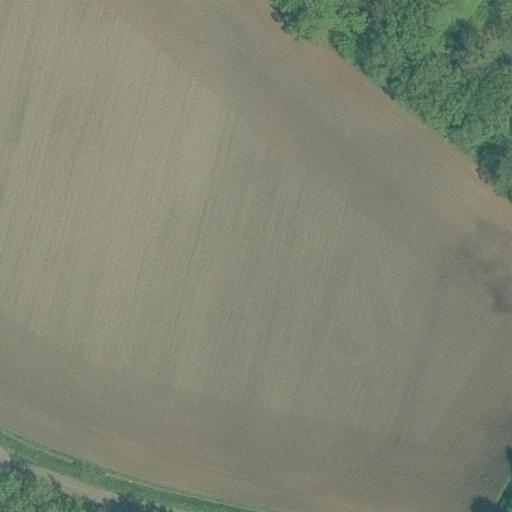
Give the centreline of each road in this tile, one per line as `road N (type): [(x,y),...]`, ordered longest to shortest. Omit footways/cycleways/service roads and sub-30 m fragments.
road 1 (track): [(511,127),(350,0)]
road 2 (unclassified): [(0,459),(144,511)]
